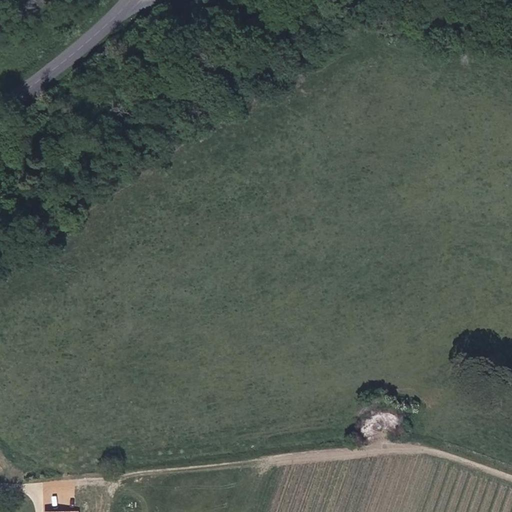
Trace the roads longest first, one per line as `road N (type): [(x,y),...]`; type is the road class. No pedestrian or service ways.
road 1 (track): [(105,511),(119,476),(132,472),(404,442),(511,477)]
road 2 (secondary): [(0,104),(131,0)]
